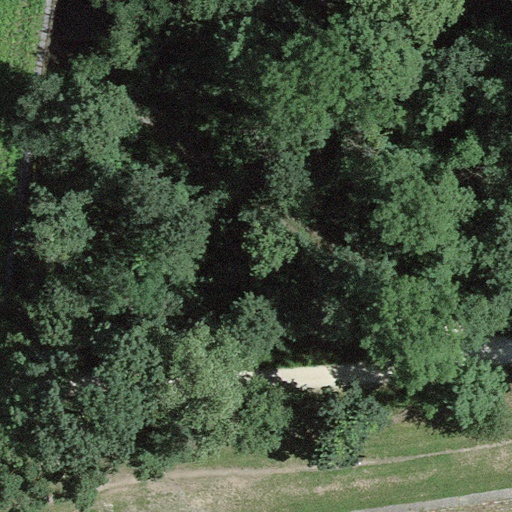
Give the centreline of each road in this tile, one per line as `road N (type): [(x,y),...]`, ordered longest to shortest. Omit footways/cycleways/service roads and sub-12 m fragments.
road 1 (track): [(66,23),(207,169),(511,356)]
road 2 (track): [(0,388),(511,358)]
road 3 (track): [(66,23),(199,0)]
